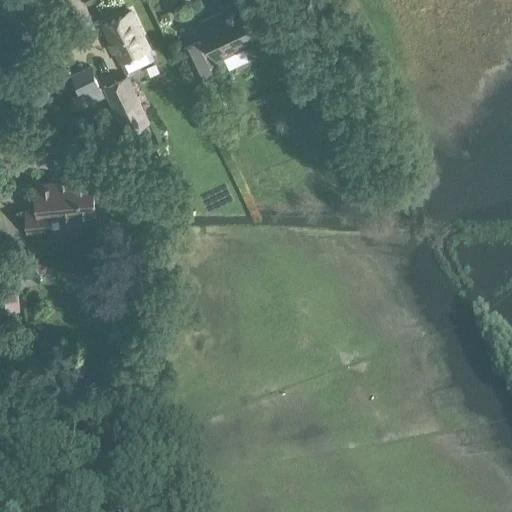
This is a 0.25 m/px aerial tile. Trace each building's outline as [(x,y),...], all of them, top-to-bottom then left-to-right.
[(271,39),(268,34),(270,33),(253,0),(247,0),(201,23),(218,58),(246,45),(249,50),(254,53),(260,54),(267,50),(270,45),(271,39)] [(154,58),(149,46),(132,11),(103,26),(120,61),(120,60),(126,71),(154,58)] [(213,71),(198,40),(182,47),(197,78),(213,71)] [(73,75),(81,91),(71,96),(77,108),(86,103),(87,104),(104,96),(91,66),(73,75)] [(129,74),(103,86),(126,134),(152,121),(129,74)] [(71,179),(58,180),(58,182),(36,184),(39,209),(27,210),(29,231),(53,229),(52,217),(95,213),(92,178),(71,180),(71,179)] [(0,310),(19,309),(15,257),(0,258),(0,310)]
